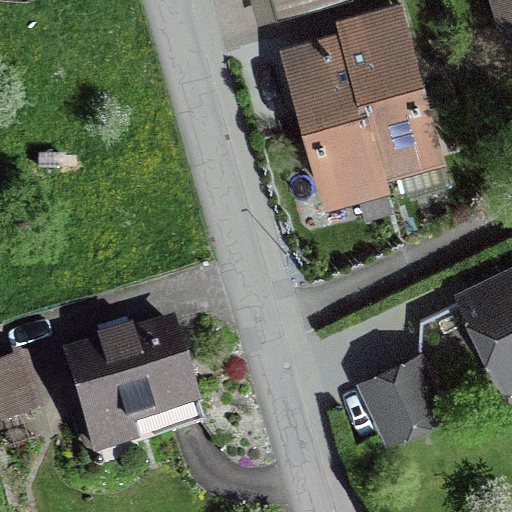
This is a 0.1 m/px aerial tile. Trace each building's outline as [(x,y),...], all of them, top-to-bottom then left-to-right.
[(273,0),(275,5),(278,15),(330,0),(273,0)] [(511,19),(511,0),(497,0),(505,22),(511,19)] [(388,172),(385,162),(437,147),(400,12),(340,29),(342,34),(343,39),(337,40),(292,53),(329,188),(388,172)] [(511,388),(511,257),(453,285),(504,392),(511,388)] [(63,349),(93,453),(205,420),(200,403),(202,402),(176,315),(134,327),(133,324),(129,326),(127,318),(98,327),(100,334),(96,335),(97,339),(63,349)] [(419,347),(355,378),(386,442),(450,410),(419,347)] [(0,419),(1,422),(42,409),(23,351),(0,358),(0,419)]
